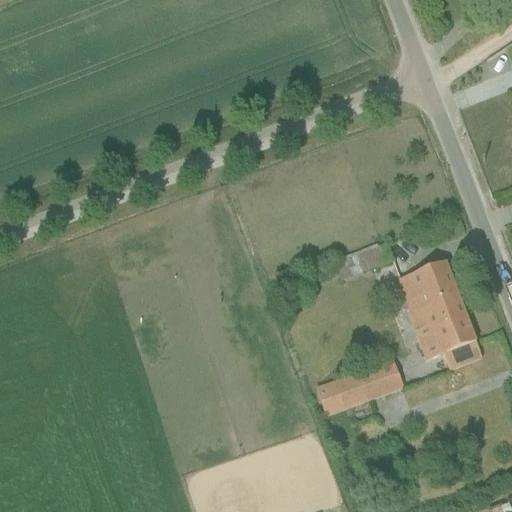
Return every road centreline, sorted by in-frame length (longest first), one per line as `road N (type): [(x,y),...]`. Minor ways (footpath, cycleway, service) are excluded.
road 1 (unclassified): [(0,240),(426,81)]
road 2 (residential): [(426,81),(511,305)]
